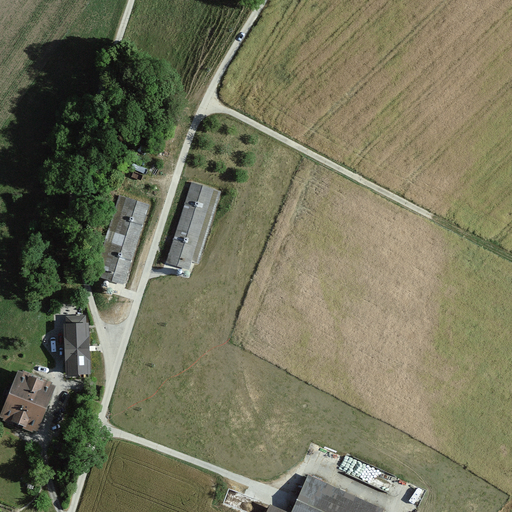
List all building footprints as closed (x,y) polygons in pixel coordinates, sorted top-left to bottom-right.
[(191,260),(198,262),(219,191),(191,183),(167,264),(188,270),(191,260)] [(147,204),(119,196),(97,267),(106,270),(103,278),(123,284),(147,204)] [(88,323),(64,324),(66,375),(90,374),(88,323)] [(56,386),(19,370),(0,413),(0,416),(36,432),(56,386)] [(381,511),(383,509),(309,476),(292,511),(284,511),(270,506),(267,511),(381,511)]
